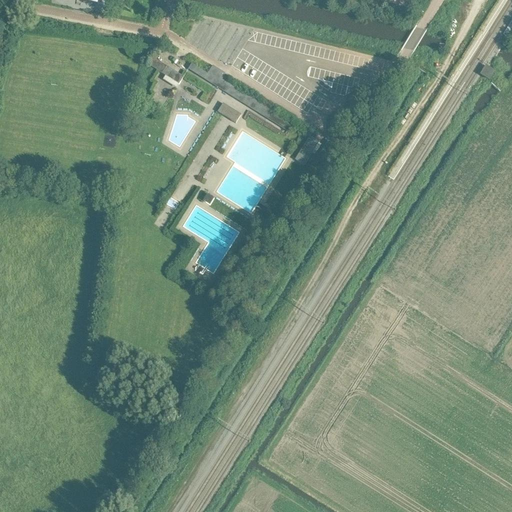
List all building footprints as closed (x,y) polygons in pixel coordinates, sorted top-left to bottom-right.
[(489,80),(494,72),(486,67),(481,75),(489,80)] [(173,73),(171,77),(185,84),(186,80),(173,73)] [(257,102),(220,79),(218,82),(215,86),(253,109),(257,102)] [(34,133),(33,139),(32,144),(37,145),(35,156),(30,155),(23,199),(14,197),(2,267),(13,268),(10,287),(48,293),(46,302),(79,307),(82,286),(70,284),(73,262),(86,264),(96,198),(84,196),(87,173),(99,175),(104,144),(34,133)] [(304,166),(309,158),(320,142),(310,136),(306,143),(295,160),(304,166)]
